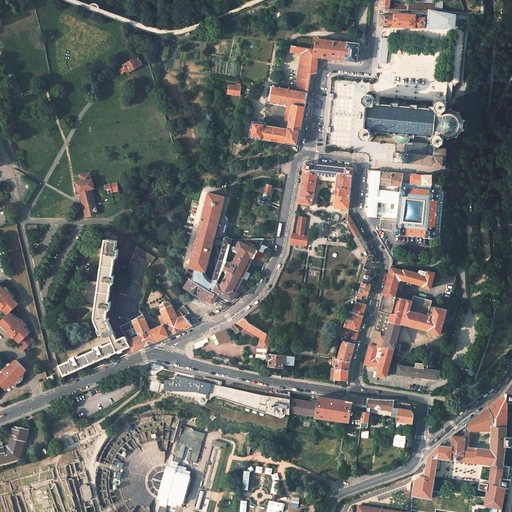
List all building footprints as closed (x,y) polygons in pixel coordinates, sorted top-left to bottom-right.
[(380,0),(380,6),(380,9),(390,9),(428,12),(428,10),(436,11),(436,9),(443,10),(443,0),(436,0),(380,0)] [(355,20),(358,5),(351,4),(347,18),(355,20)] [(436,11),(428,10),(428,12),(426,29),(455,29),(457,14),(436,11)] [(394,15),(379,14),(379,25),(383,25),(383,26),(394,26),(394,24),(415,26),(414,28),(425,29),(426,17),(416,16),(416,14),(394,12),(394,15)] [(352,31),(354,22),(346,20),(343,29),(349,30),(352,31)] [(390,38),(381,37),(378,63),(386,64),(387,64),(390,38)] [(314,57),(318,57),(330,58),(345,60),(345,61),(357,62),(360,44),(347,42),(316,38),(315,50),(314,57)] [(314,57),(315,50),(297,47),(292,46),(291,52),(302,53),(296,90),(308,93),(311,74),(317,73),(318,57),(314,57)] [(143,65),(142,64),(141,61),(139,57),(138,56),(123,65),(124,67),(119,70),(121,74),(127,71),(128,73),(143,65)] [(229,96),(242,96),(242,85),(229,85),(229,96)] [(294,105),(305,107),(306,102),(307,99),(307,97),(308,93),(296,90),(273,86),(272,86),(270,94),(269,101),(270,101),(278,102),(285,104),(288,104),(294,105)] [(367,105),(372,105),(375,102),(375,98),(372,95),(371,95),(367,94),(364,97),(364,102),(367,105)] [(444,112),(446,110),(447,105),(444,101),(439,101),(436,104),(436,107),(436,109),(439,112),(444,112)] [(427,138),(433,138),(433,137),(436,134),(441,134),(444,136),(447,138),(447,139),(449,139),(449,138),(455,136),(456,137),(458,136),(457,135),(462,130),(463,131),(463,130),(464,131),(464,130),(462,128),(463,121),(465,121),(465,119),(464,120),(464,119),(463,120),(459,114),(460,113),(458,112),(458,113),(451,110),(451,109),(449,109),(449,110),(446,110),(444,112),(439,112),(436,109),(436,107),(430,106),(430,109),(417,107),(417,105),(411,104),(411,107),(398,106),(399,103),(392,103),(392,105),(379,104),(380,102),(377,102),(375,102),(372,105),(370,128),(371,133),(377,133),(377,131),(390,132),(390,134),(394,135),(395,139),(395,140),(396,142),(399,143),(404,144),(407,141),(409,139),(410,138),(410,136),(415,136),(415,134),(428,135),(427,138)] [(294,105),(288,104),(283,128),(266,125),(266,123),(253,121),(250,137),(264,139),(286,143),(298,145),(300,137),(301,130),(303,118),(305,107),(294,105)] [(371,133),(370,128),(364,128),(361,130),(361,135),(363,138),(368,139),(371,136),(371,133)] [(433,137),(433,138),(433,142),(435,146),(439,146),(443,143),(444,136),(441,134),(436,134),(433,137)] [(421,166),(422,166),(422,165),(427,165),(426,166),(428,166),(428,165),(433,165),(433,167),(434,167),(434,166),(438,166),(442,166),(443,160),(446,160),(446,148),(439,147),(439,146),(435,146),(428,145),(428,144),(413,141),(413,142),(407,141),(404,144),(399,143),(399,144),(396,144),(395,152),(394,152),(393,162),(395,163),(395,162),(398,162),(398,163),(399,164),(399,163),(406,163),(407,163),(406,164),(408,164),(408,163),(414,164),(414,165),(415,165),(415,164),(421,164),(421,166)] [(313,163),(305,162),(304,169),(299,195),(298,203),(301,203),(312,206),(313,198),(314,198),(317,179),(336,181),(335,191),(335,192),(334,208),(349,209),(352,175),(353,168),(351,167),(345,167),(315,164),(313,164),(313,163)] [(379,190),(380,171),(371,170),(370,182),(367,216),(377,217),(378,202),(399,204),(400,192),(379,190)] [(379,184),(390,186),(390,185),(392,172),(387,171),(380,171),(379,184)] [(404,173),(392,172),(390,185),(401,187),(402,187),(404,173)] [(82,182),(77,183),(79,191),(80,191),(91,188),(94,188),(92,180),(90,173),(80,175),(82,182)] [(411,174),(409,187),(431,189),(432,185),(432,175),(432,174),(422,174),(411,174)] [(109,192),(118,190),(117,183),(104,186),(105,187),(105,191),(106,192),(106,193),(109,192)] [(263,193),(263,197),(262,197),(260,198),(259,199),(259,201),(257,206),(266,209),(267,204),(268,204),(268,203),(268,202),(269,200),(270,198),(267,197),(268,194),(269,195),(272,185),(266,183),(263,193)] [(409,187),(402,187),(401,187),(400,192),(399,204),(397,220),(396,234),(435,238),(438,209),(439,190),(431,189),(409,187)] [(97,214),(91,188),(80,191),(86,217),(97,214)] [(199,269),(206,271),(225,197),(209,193),(190,267),(199,269)] [(135,212),(147,206),(145,201),(133,207),(135,212)] [(361,235),(349,215),(348,215),(346,220),(345,220),(344,221),(343,222),(342,223),(342,224),(343,226),(345,227),(346,227),(347,226),(347,224),(355,238),(361,235)] [(296,234),(292,234),(290,243),(306,245),(308,236),(304,235),(307,217),(299,216),(296,234)] [(354,238),(362,251),(368,247),(361,235),(355,238),(354,238)] [(206,271),(199,269),(195,282),(212,292),(216,283),(218,281),(223,271),(226,265),(227,261),(229,249),(232,239),(229,238),(227,237),(226,237),(225,237),(225,238),(225,241),(212,281),(210,278),(207,274),(207,273),(206,271)] [(110,334),(113,342),(117,340),(108,320),(110,319),(109,317),(107,318),(107,316),(107,313),(108,310),(110,310),(111,301),(109,301),(110,292),(111,288),(112,283),(114,283),(115,275),(113,275),(114,266),(115,257),(118,257),(119,249),(117,249),(118,241),(106,239),(95,316),(96,318),(96,321),(100,328),(98,329),(101,336),(105,334),(105,336),(110,334)] [(127,239),(125,246),(134,252),(134,253),(151,263),(156,257),(127,239)] [(263,239),(248,239),(246,239),(245,240),(247,241),(247,242),(259,247),(260,244),(263,239)] [(238,249),(253,257),(254,258),(258,250),(257,250),(246,244),(240,241),(240,242),(238,242),(235,241),(232,247),(238,249)] [(246,244),(257,250),(259,247),(247,242),(246,244)] [(253,257),(238,249),(236,252),(229,249),(227,261),(226,265),(223,271),(225,272),(221,282),(218,281),(216,283),(220,285),(222,286),(236,292),(243,278),(247,271),(253,257)] [(363,268),(359,282),(362,282),(371,285),(373,277),(375,277),(377,262),(373,255),(368,255),(368,257),(365,263),(363,268)] [(120,293),(116,315),(123,317),(127,295),(138,263),(131,261),(130,264),(120,293)] [(395,298),(395,296),(400,280),(401,279),(424,285),(423,286),(431,288),(435,272),(427,270),(427,271),(421,270),(420,270),(419,273),(404,269),(403,270),(391,267),(383,295),(395,298)] [(145,271),(131,312),(135,313),(138,314),(140,313),(139,311),(150,279),(151,277),(145,271)] [(248,281),(251,273),(247,271),(243,278),(248,281)] [(212,292),(195,282),(190,278),(185,287),(192,291),(192,292),(192,293),(195,294),(196,294),(207,301),(208,300),(214,303),(217,296),(218,293),(231,299),(232,299),(236,292),(222,286),(220,285),(216,283),(212,292)] [(359,282),(358,281),(356,288),(353,295),(357,296),(362,282),(359,282)] [(362,282),(357,296),(356,302),(367,304),(370,293),(369,293),(371,285),(362,282)] [(3,289),(0,286),(0,307),(1,309),(7,315),(10,312),(17,304),(12,298),(13,297),(4,288),(3,289)] [(386,336),(390,322),(389,321),(395,298),(383,295),(373,331),(381,333),(381,335),(386,336)] [(390,322),(401,324),(402,323),(428,330),(428,331),(441,334),(447,310),(431,305),(432,300),(413,295),(412,300),(407,299),(395,296),(395,298),(389,321),(390,322)] [(163,325),(168,336),(186,328),(189,327),(192,325),(188,321),(184,316),(184,315),(179,310),(175,311),(172,304),(171,304),(170,302),(170,303),(169,302),(168,301),(166,302),(165,301),(162,302),(162,303),(160,305),(160,306),(161,307),(160,307),(161,309),(160,309),(162,313),(164,317),(165,320),(166,323),(163,325)] [(352,312),(363,315),(365,308),(366,308),(367,304),(356,302),(352,312)] [(227,303),(221,308),(223,311),(229,306),(227,303)] [(179,310),(184,315),(184,316),(187,314),(189,312),(183,305),(178,309),(179,310)] [(359,330),(363,315),(352,312),(349,311),(344,326),(353,329),(359,330)] [(25,325),(17,316),(15,318),(10,312),(7,315),(0,321),(0,323),(7,331),(6,332),(9,336),(10,335),(19,343),(28,334),(30,332),(24,326),(25,325)] [(184,316),(188,321),(191,319),(193,317),(189,312),(187,314),(184,316)] [(131,345),(134,351),(168,336),(163,325),(151,330),(149,327),(143,314),(133,320),(134,323),(139,333),(140,335),(134,337),(132,338),(128,340),(131,345)] [(259,345),(268,348),(271,336),(249,323),(244,316),(237,322),(244,327),(242,331),(251,336),(253,332),(261,337),(259,345)] [(121,327),(124,332),(128,330),(127,328),(131,325),(133,324),(134,323),(133,320),(131,318),(128,320),(129,322),(125,324),(121,327)] [(381,333),(373,331),(370,344),(364,364),(379,366),(376,373),(387,374),(401,324),(390,322),(386,336),(381,335),(381,333)] [(342,338),(347,339),(348,336),(351,336),(353,329),(344,326),(342,330),(341,337),(342,338)] [(353,329),(351,336),(350,341),(356,342),(359,330),(353,329)] [(229,339),(224,330),(215,334),(219,343),(229,339)] [(23,351),(34,340),(28,334),(19,343),(17,345),(23,351)] [(60,365),(64,374),(127,347),(131,345),(128,340),(126,336),(122,338),(117,340),(113,342),(102,346),(101,344),(94,348),(95,350),(78,357),(77,355),(70,358),(71,360),(60,365)] [(339,354),(337,358),(345,364),(350,365),(355,344),(346,341),(342,341),(339,354)] [(284,364),(295,365),(295,359),(295,356),(268,353),(268,359),(269,360),(269,365),(284,367),(284,364)] [(334,379),(335,379),(347,380),(348,380),(349,369),(350,365),(345,364),(337,358),(336,358),(335,358),(335,361),(334,379)] [(6,389),(15,382),(16,382),(19,379),(18,378),(27,370),(17,359),(8,367),(7,366),(3,369),(4,371),(0,374),(0,382),(1,384),(6,389)] [(399,365),(398,373),(439,378),(440,370),(428,368),(428,364),(416,362),(415,367),(399,365)] [(44,367),(47,377),(53,375),(50,365),(44,366),(44,367)] [(219,385),(210,383),(207,399),(208,399),(210,399),(211,398),(213,397),(214,396),(216,396),(280,417),(281,417),(283,417),(284,417),(285,416),(286,414),(286,413),(289,414),(290,412),(290,399),(262,395),(221,386),(219,385)] [(504,465),(507,445),(511,445),(511,440),(506,440),(508,405),(511,405),(511,384),(506,393),(505,395),(461,428),(439,444),(427,458),(426,470),(436,471),(435,473),(435,477),(488,484),(484,504),(502,508),(505,486),(506,487),(508,478),(510,466),(504,465)] [(366,407),(367,398),(364,397),(353,396),(352,401),(347,400),(317,396),(316,403),(290,399),(290,412),(344,420),(349,421),(351,414),(353,414),(353,411),(351,411),(352,405),(363,406),(366,407)] [(367,398),(366,407),(370,408),(393,411),(392,416),(397,417),(397,420),(412,423),(414,413),(412,410),(412,408),(411,408),(408,408),(410,403),(399,401),(398,401),(397,400),(394,400),(387,399),(372,398),(367,398)] [(412,426),(415,427),(416,427),(416,421),(418,407),(418,405),(418,404),(410,403),(408,408),(411,408),(412,408),(412,410),(414,413),(412,423),(412,426)] [(366,407),(363,406),(360,427),(367,427),(370,408),(366,407)] [(0,464),(18,459),(19,456),(20,456),(25,441),(26,441),(29,429),(20,427),(15,426),(14,428),(13,428),(11,434),(12,434),(9,446),(6,446),(3,446),(2,443),(0,443),(0,464)] [(133,504),(136,507),(133,503),(131,499),(130,498),(129,495),(128,492),(127,488),(127,485),(126,482),(127,479),(127,476),(128,473),(128,472),(129,469),(130,466),(132,463),(134,460),(136,458),(139,455),(141,453),(143,452),(144,451),(148,449),(151,448),(155,447),(158,447),(158,446),(155,446),(151,447),(147,449),(144,450),(143,451),(142,451),(140,453),(138,454),(135,457),(134,459),(131,462),(129,466),(128,468),(127,471),(127,472),(127,473),(126,476),(126,479),(125,482),(126,485),(126,489),(127,492),(128,495),(129,498),(130,499),(130,500),(133,504)] [(123,470),(124,470),(125,467),(126,464),(128,460),(131,457),(133,454),(136,451),(139,449),(140,448),(140,447),(138,448),(136,450),(132,453),(130,456),(127,460),(125,463),(124,467),(123,470)] [(133,503),(136,507),(137,506),(134,503),(132,499),(131,498),(130,495),(129,492),(128,488),(127,485),(127,482),(127,479),(128,476),(128,473),(129,473),(129,472),(130,469),(131,466),(133,463),(135,460),(137,458),(139,456),(141,454),(144,453),(145,452),(148,450),(152,449),(155,448),(158,447),(155,447),(151,448),(148,449),(144,451),(143,452),(141,453),(139,455),(136,458),(134,460),(132,463),(130,466),(129,469),(128,472),(128,473),(127,476),(127,479),(126,482),(127,485),(127,488),(128,492),(129,495),(130,498),(131,499),(133,503)] [(137,506),(138,506),(135,502),(132,498),(132,497),(131,494),(130,491),(129,488),(128,485),(128,482),(128,479),(129,476),(129,473),(130,473),(130,472),(131,469),(132,467),(134,464),(136,461),(137,459),(140,457),(142,455),(144,453),(145,453),(148,451),(152,450),(156,449),(158,448),(158,447),(155,448),(152,449),(148,450),(145,452),(144,453),(141,454),(139,456),(137,458),(135,460),(133,463),(131,466),(130,469),(129,472),(129,473),(128,473),(128,476),(127,479),(127,482),(127,485),(128,488),(129,492),(130,495),(131,498),(132,499),(134,503),(137,506)] [(125,467),(124,470),(125,467),(127,464),(129,461),(131,457),(134,455),(136,452),(139,450),(141,449),(140,448),(139,449),(136,451),(133,454),(131,457),(128,460),(126,464),(125,467)] [(159,448),(158,448),(156,449),(152,450),(148,451),(145,453),(144,453),(142,455),(140,457),(137,459),(136,461),(134,464),(132,467),(131,469),(130,472),(130,473),(129,473),(129,476),(128,479),(128,482),(128,485),(129,488),(130,491),(131,494),(132,497),(132,498),(135,502),(138,506),(139,505),(136,502),(133,498),(133,497),(131,494),(131,491),(130,488),(129,485),(129,482),(129,479),(130,476),(130,474),(130,473),(131,472),(132,470),(133,467),(134,464),(136,462),(138,460),(140,458),(142,456),(145,454),(146,454),(149,452),(152,451),(156,450),(160,449),(159,448)] [(125,467),(124,470),(125,470),(126,468),(128,465),(130,461),(132,458),(134,455),(137,453),(139,451),(141,450),(141,449),(139,450),(136,452),(134,455),(131,457),(129,461),(127,464),(125,467)] [(156,451),(160,450),(160,449),(156,450),(152,451),(149,452),(146,454),(145,454),(142,456),(140,458),(138,460),(136,462),(134,464),(133,467),(132,470),(131,472),(130,473),(130,474),(130,476),(129,479),(129,482),(129,485),(130,488),(131,491),(131,494),(133,497),(133,498),(136,502),(139,505),(140,505),(137,501),(134,497),(133,496),(132,494),(131,491),(131,488),(130,485),(130,482),(130,479),(131,477),(131,474),(131,473),(132,473),(133,470),(134,467),(135,465),(137,462),(139,460),(141,458),(143,457),(145,455),(146,454),(149,453),(153,452),(156,451)] [(126,468),(125,470),(126,471),(127,468),(129,465),(130,462),(133,459),(135,456),(138,454),(140,452),(142,450),(141,450),(139,451),(137,453),(134,455),(132,458),(130,461),(128,465),(126,468)] [(126,471),(127,471),(128,468),(129,466),(131,462),(134,459),(135,457),(138,454),(140,453),(142,451),(142,450),(140,452),(138,454),(135,456),(133,459),(130,462),(129,465),(127,468),(126,471)] [(140,505),(140,504),(137,501),(135,497),(135,496),(134,496),(132,491),(131,485),(131,479),(132,474),(132,473),(135,468),(138,463),(141,459),(146,456),(147,455),(150,454),(153,452),(156,451),(161,451),(160,450),(156,451),(153,452),(149,453),(146,454),(145,455),(143,457),(141,458),(139,460),(137,462),(135,465),(134,467),(133,470),(132,473),(131,473),(131,474),(131,477),(130,479),(130,482),(130,485),(131,488),(131,491),(132,494),(133,496),(134,497),(137,501),(140,505)] [(161,452),(165,452),(165,451),(161,451),(156,451),(153,452),(150,454),(147,455),(146,456),(141,459),(138,463),(135,468),(132,473),(132,474),(131,479),(131,485),(132,491),(134,496),(135,496),(135,497),(137,501),(140,504),(144,507),(145,507),(141,504),(138,500),(136,497),(135,496),(135,495),(133,490),(132,485),(132,480),(133,474),(133,473),(135,468),(138,464),(142,460),(146,457),(147,456),(150,454),(153,453),(157,452),(161,452)] [(165,453),(165,452),(161,452),(157,452),(153,453),(150,454),(147,456),(146,457),(142,460),(138,464),(135,468),(133,473),(133,474),(132,480),(132,485),(133,490),(135,495),(135,496),(136,497),(138,500),(141,504),(145,507),(146,506),(142,503),(139,500),(136,496),(136,495),(134,490),(133,485),(133,480),(134,475),(134,474),(134,473),(136,469),(139,464),(143,460),(147,457),(148,457),(150,455),(153,454),(157,453),(161,453),(165,453)] [(165,454),(165,453),(161,453),(157,453),(153,454),(150,455),(148,457),(147,457),(143,460),(139,464),(136,469),(134,473),(134,474),(134,475),(133,480),(133,485),(134,490),(136,495),(136,496),(139,500),(142,503),(146,506),(143,503),(140,499),(137,496),(137,495),(135,490),(134,485),(134,480),(135,475),(135,474),(137,469),(140,465),(143,461),(147,458),(148,458),(151,456),(154,455),(157,454),(161,454),(165,454)] [(165,455),(165,454),(161,454),(157,454),(154,455),(151,456),(148,458),(147,458),(143,461),(140,465),(137,469),(135,474),(135,475),(134,480),(134,485),(135,490),(137,495),(137,496),(140,499),(143,503),(146,506),(149,507),(150,506),(146,504),(143,502),(140,499),(138,495),(138,494),(136,490),(135,485),(135,480),(136,475),(136,474),(138,469),(141,465),(144,462),(148,459),(149,458),(151,457),(154,456),(157,455),(161,455),(165,455)] [(150,506),(147,504),(144,501),(141,498),(139,495),(139,494),(138,494),(137,489),(136,485),(136,480),(137,475),(137,474),(139,470),(141,466),(144,462),(148,460),(149,459),(152,458),(154,457),(157,456),(161,456),(165,456),(165,455),(161,455),(157,455),(154,456),(151,457),(149,458),(148,459),(144,462),(141,465),(138,469),(136,474),(136,475),(135,480),(135,485),(136,490),(138,494),(138,495),(140,499),(143,502),(146,504),(150,506)] [(165,457),(165,456),(161,456),(157,456),(154,457),(152,458),(149,459),(148,460),(144,462),(141,466),(139,470),(137,474),(137,475),(136,480),(136,485),(137,489),(138,494),(139,494),(139,495),(141,498),(144,501),(147,504),(150,506),(151,505),(147,503),(145,501),(142,498),(140,494),(139,494),(139,493),(138,489),(137,485),(137,480),(138,476),(138,475),(138,474),(140,470),(142,466),(145,463),(149,461),(150,460),(152,459),(155,458),(157,457),(161,457),(165,457)] [(151,505),(151,504),(148,502),(145,500),(143,497),(141,494),(140,493),(139,489),(138,484),(138,480),(138,476),(139,475),(140,471),(143,467),(146,464),(149,461),(150,461),(152,460),(155,459),(158,458),(161,458),(165,458),(165,457),(161,457),(157,457),(155,458),(152,459),(150,460),(149,461),(145,463),(142,466),(140,470),(138,474),(138,475),(138,476),(137,480),(137,485),(138,489),(139,493),(139,494),(140,494),(142,498),(145,501),(147,503),(151,505)] [(0,511),(96,511),(93,497),(90,485),(83,459),(80,460),(79,458),(75,459),(76,461),(65,465),(64,463),(62,463),(63,465),(50,469),(50,467),(48,467),(48,469),(35,473),(35,471),(33,472),(33,474),(4,483),(3,481),(0,481),(0,511)] [(148,502),(151,504),(152,503),(149,502),(146,499),(143,497),(141,494),(141,493),(141,492),(139,489),(139,484),(139,480),(139,476),(140,475),(141,471),(143,468),(146,465),(150,462),(151,462),(153,461),(155,460),(158,459),(161,459),(165,459),(165,458),(161,458),(158,458),(155,459),(152,460),(150,461),(149,461),(146,464),(143,467),(140,471),(139,475),(138,476),(138,480),(138,484),(139,489),(140,493),(141,494),(143,497),(145,500),(148,502)] [(149,502),(152,503),(149,501),(147,499),(144,496),(142,493),(142,492),(140,488),(140,484),(140,480),(140,476),(141,475),(142,472),(144,468),(147,465),(150,463),(151,462),(153,461),(155,461),(158,460),(161,460),(165,460),(165,459),(161,459),(158,459),(155,460),(153,461),(151,462),(150,462),(146,465),(143,468),(141,471),(140,475),(139,476),(139,480),(139,484),(139,489),(141,492),(141,493),(141,494),(143,497),(146,499),(149,502)] [(165,461),(165,460),(161,460),(158,460),(155,461),(153,461),(151,462),(150,463),(147,465),(144,468),(142,472),(141,475),(140,476),(140,480),(140,484),(140,488),(142,492),(142,493),(144,496),(147,499),(149,501),(152,503),(153,502),(150,500),(147,498),(145,495),(143,493),(143,492),(142,491),(141,488),(141,484),(140,480),(141,477),(141,476),(141,475),(143,472),(145,469),(147,466),(150,464),(152,463),(153,462),(156,461),(158,461),(161,460),(165,461)] [(150,500),(153,502),(153,501),(150,499),(148,497),(146,495),(144,492),(143,491),(142,488),(141,484),(141,480),(142,477),(142,476),(144,472),(146,469),(148,467),(151,465),(152,464),(154,463),(156,462),(158,462),(161,461),(164,461),(165,461),(161,460),(158,461),(156,461),(153,462),(152,463),(150,464),(147,466),(145,469),(143,472),(141,475),(141,476),(141,477),(140,480),(141,484),(141,488),(142,491),(143,492),(143,493),(145,495),(147,498),(150,500)] [(164,462),(164,461),(161,461),(158,462),(156,462),(154,463),(152,464),(151,465),(148,467),(146,469),(144,472),(142,476),(142,477),(141,480),(141,484),(142,488),(143,491),(144,492),(146,495),(148,497),(150,499),(153,501),(154,500),(151,499),(149,497),(146,494),(145,492),(144,491),(143,487),(142,484),(142,481),(143,477),(143,476),(145,473),(146,470),(149,467),(151,465),(152,465),(154,464),(156,463),(158,463),(161,462),(164,462)] [(164,463),(164,462),(161,462),(158,463),(156,463),(154,464),(152,465),(151,465),(149,467),(146,470),(145,473),(143,476),(143,477),(142,481),(142,484),(143,487),(144,491),(145,492),(146,494),(149,497),(151,499),(154,500),(154,499),(152,498),(149,496),(147,494),(146,491),(145,491),(145,490),(144,487),(143,484),(143,481),(144,477),(144,476),(145,473),(147,471),(149,468),(152,466),(153,466),(155,465),(156,464),(158,464),(161,463),(164,463)] [(152,498),(154,499),(155,498),(152,497),(150,495),(148,493),(146,491),(146,490),(145,487),(144,484),(144,481),(145,478),(145,477),(146,474),(148,471),(150,469),(152,467),(153,466),(155,466),(157,465),(159,464),(161,464),(164,464),(164,463),(161,463),(158,464),(156,464),(155,465),(153,466),(152,466),(149,468),(147,471),(145,473),(144,476),(144,477),(143,481),(143,484),(144,487),(145,490),(145,491),(146,491),(147,494),(149,496),(152,498)] [(433,490),(435,477),(425,475),(420,475),(415,479),(412,495),(432,497),(433,490)] [(501,511),(502,508),(484,504),(477,503),(477,505),(474,505),(473,511),(501,511)]
